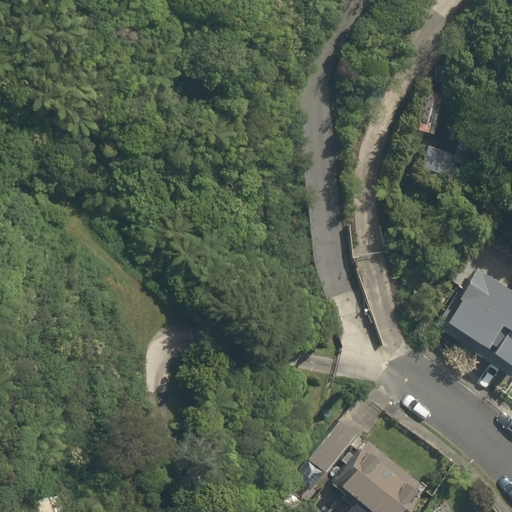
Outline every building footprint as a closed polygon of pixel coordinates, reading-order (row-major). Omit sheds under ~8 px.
[(405,198),(432,122),(422,119),(423,115),(417,113),(389,193),(405,198)] [(511,349),(511,272),(477,247),(426,317),(498,369),(511,349)] [(335,420),(299,474),(312,483),(319,472),(325,475),(354,432),(335,420)] [(398,511),(419,487),(363,441),(328,484),(341,495),(338,499),(349,508),(352,505),(361,511),(398,511)] [(294,511),(301,511),(309,501),(292,491),(283,504),(294,511)] [(69,511),(63,494),(32,505),(34,511),(69,511)]
